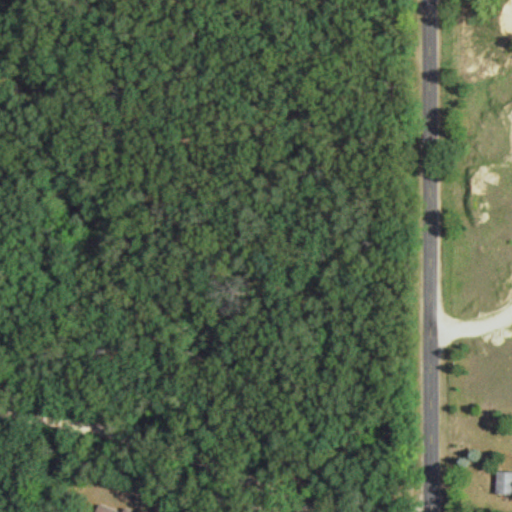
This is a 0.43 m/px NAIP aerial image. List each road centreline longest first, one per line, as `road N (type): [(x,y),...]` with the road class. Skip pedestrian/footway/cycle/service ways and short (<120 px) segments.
road 1 (residential): [(434,511),(434,0)]
road 2 (residential): [(324,511),(152,442),(0,411)]
